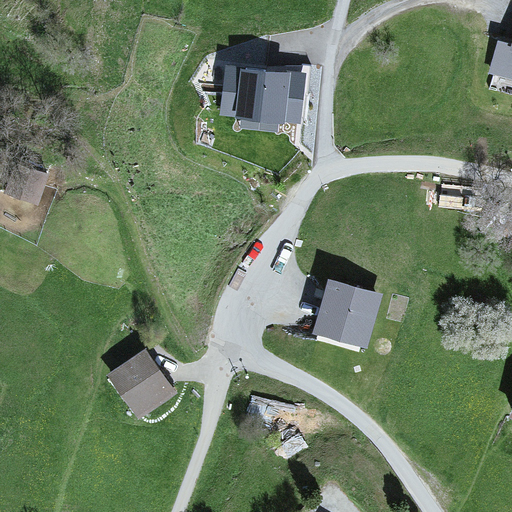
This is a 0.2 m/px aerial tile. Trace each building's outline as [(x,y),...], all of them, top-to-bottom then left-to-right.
[(511,19),(511,22),(485,14),(466,76),(511,90),(511,19)] [(277,65),(236,54),(228,84),(268,96),(277,65)] [(308,108),(317,76),(277,65),(268,96),(308,108)] [(0,162),(0,169),(21,187),(45,158),(21,137),(0,162)] [(327,275),(311,331),(366,348),(383,291),(327,275)] [(99,362),(129,411),(168,388),(137,339),(99,362)]
